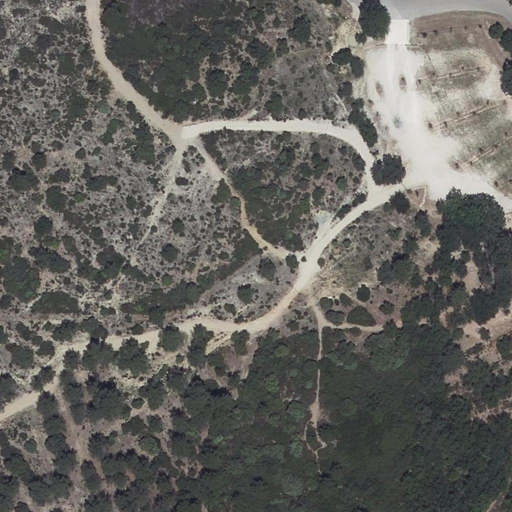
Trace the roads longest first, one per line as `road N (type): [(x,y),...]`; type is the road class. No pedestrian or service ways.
road 1 (track): [(0,418),(51,384),(63,350),(195,326),(260,325),(381,191)]
road 2 (track): [(89,0),(99,49),(136,102),(170,127),(185,134),(225,123),(289,125),(330,133),(359,143),(381,191),(427,175)]
